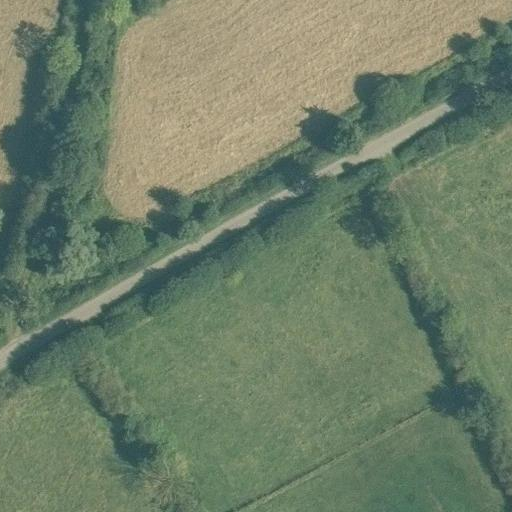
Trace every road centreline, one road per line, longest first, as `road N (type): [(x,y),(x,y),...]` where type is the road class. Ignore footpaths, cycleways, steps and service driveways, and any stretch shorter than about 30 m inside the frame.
road 1 (tertiary): [(0,361),(511,74)]
road 2 (track): [(18,305),(58,160),(83,0)]
